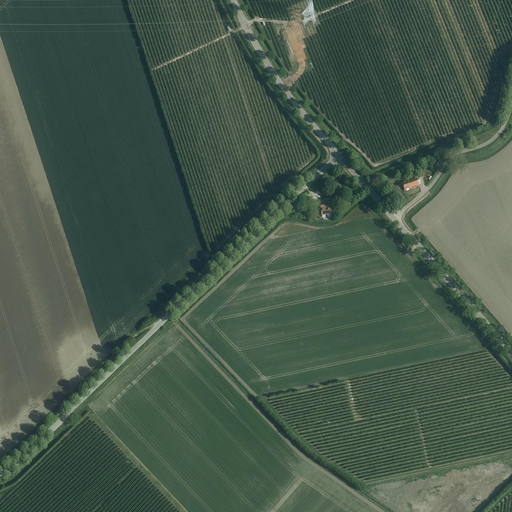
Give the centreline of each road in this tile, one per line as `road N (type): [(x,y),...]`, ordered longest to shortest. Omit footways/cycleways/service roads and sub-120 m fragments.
road 1 (unclassified): [(0,471),(339,155)]
road 2 (track): [(352,0),(297,23),(256,20),(153,69)]
road 3 (tertiary): [(339,155),(272,72),(232,0)]
road 4 (tertiary): [(511,353),(394,219)]
road 5 (unclassified): [(394,219),(451,156),(490,141),(511,100)]
